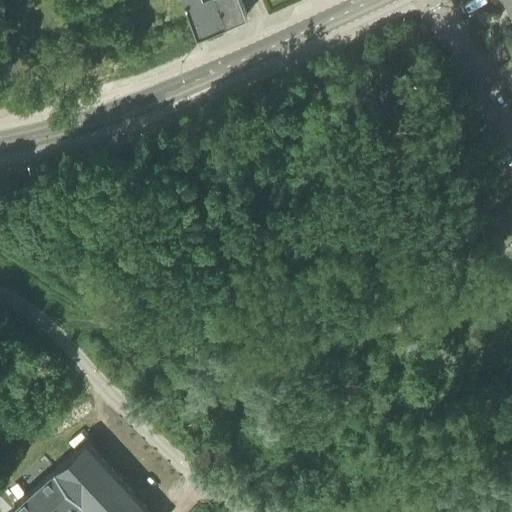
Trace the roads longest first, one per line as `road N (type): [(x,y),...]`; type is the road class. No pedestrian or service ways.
road 1 (tertiary): [(0,144),(136,106),(374,0)]
road 2 (unclassified): [(241,511),(155,439),(28,307),(0,293)]
road 3 (residential): [(511,141),(436,0)]
